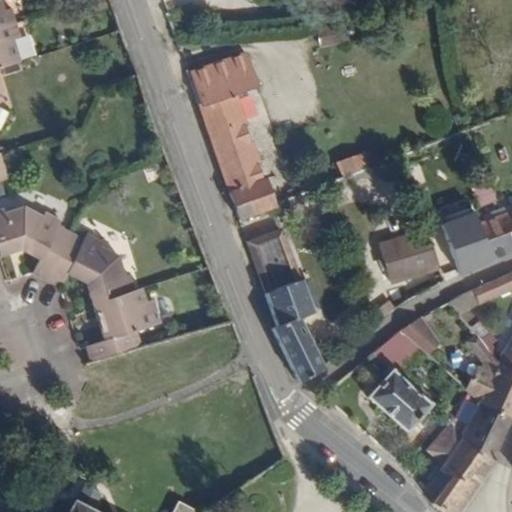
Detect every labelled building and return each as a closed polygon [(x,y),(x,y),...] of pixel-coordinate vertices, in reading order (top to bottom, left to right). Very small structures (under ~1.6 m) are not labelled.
[(0,30),(17,25),(11,5),(2,6),(0,1),(0,30)] [(0,69),(18,64),(10,40),(19,35),(17,25),(0,30),(0,69)] [(232,55),(174,75),(224,220),(264,205),(256,177),(250,178),(221,97),(243,88),(232,55)] [(319,159),(327,182),(365,168),(356,145),(319,159)] [(44,281),(69,232),(57,227),(56,219),(46,213),(40,218),(19,211),(6,215),(3,209),(0,210),(0,255),(13,248),(37,258),(33,273),(44,281)] [(511,212),(474,225),(456,231),(458,238),(466,237),(470,246),(493,237),(502,255),(511,251),(511,212)] [(474,225),(470,216),(431,233),(436,251),(432,253),(444,284),(502,255),(493,237),(470,246),(466,237),(458,238),(456,231),(474,225)] [(92,300),(137,287),(133,273),(125,273),(119,257),(102,248),(101,238),(86,231),(81,238),(69,232),(44,281),(56,289),(67,274),(76,275),(88,287),(92,300)] [(270,233),(233,245),(251,295),(287,283),(270,233)] [(435,272),(424,236),(365,256),(377,293),(435,272)] [(287,283),(251,295),(264,331),(262,336),(288,386),(315,369),(293,322),(305,317),(292,281),(287,283)] [(492,284),(459,297),(464,309),(496,295),(492,284)] [(93,360),(139,347),(137,328),(158,321),(155,302),(146,302),(142,286),(137,287),(92,300),(101,334),(85,343),(93,360)] [(511,320),(510,319),(492,363),(490,369),(511,377),(511,320)] [(390,335),(402,346),(406,350),(417,339),(401,325),(390,335)] [(390,335),(371,350),(381,363),(402,346),(390,335)] [(449,380),(446,385),(469,407),(503,423),(511,404),(511,377),(490,369),(492,363),(480,359),(472,348),(465,354),(473,366),(469,374),(464,372),(458,385),(449,380)] [(421,410),(380,374),(357,401),(397,437),(421,410)] [(452,437),(483,467),(503,423),(469,407),(452,437)] [(415,452),(431,468),(452,437),(438,425),(415,452)] [(438,482),(427,502),(423,510),(427,511),(451,511),(483,467),(452,437),(431,468),(427,474),(438,482)]
